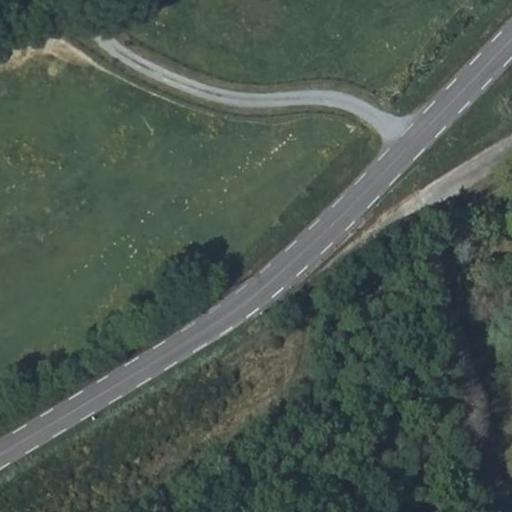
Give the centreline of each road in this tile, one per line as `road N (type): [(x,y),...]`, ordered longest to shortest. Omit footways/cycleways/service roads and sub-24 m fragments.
road 1 (tertiary): [(0,452),(276,279),(511,39)]
road 2 (track): [(405,148),(368,112),(335,99),(239,101),(175,81),(92,31),(76,0)]
